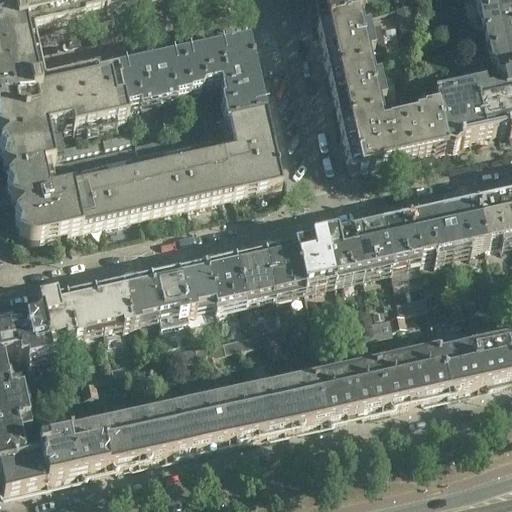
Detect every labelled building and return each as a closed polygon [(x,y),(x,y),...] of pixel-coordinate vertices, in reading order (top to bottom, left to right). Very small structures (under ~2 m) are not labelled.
[(127,120),(127,117),(118,77),(93,83),(92,83),(92,84),(85,86),(85,85),(84,85),(46,93),(45,94),(45,95),(38,96),(38,95),(37,95),(29,61),(27,51),(24,37),(25,36),(25,35),(32,33),(32,34),(33,34),(33,35),(71,26),(72,25),(78,23),(79,23),(79,24),(80,24),(104,19),(99,0),(0,0),(0,149),(0,151),(0,159),(3,164),(1,173),(3,175),(6,177),(7,181),(53,171),(46,138),(127,120)] [(135,12),(132,0),(99,0),(104,19),(135,12)] [(168,5),(166,0),(132,0),(135,12),(168,5)] [(353,25),(349,10),(360,8),(358,0),(318,0),(319,2),(322,15),(313,17),(312,18),(312,19),(313,19),(314,30),(315,34),(353,25)] [(412,12),(411,5),(409,0),(393,0),(396,15),(412,12)] [(511,0),(480,0),(484,19),(479,20),(483,37),(511,30),(511,0)] [(382,45),(379,32),(356,37),(353,25),(315,34),(321,58),(382,45)] [(511,79),(511,30),(483,37),(487,55),(492,54),(496,72),(501,75),(502,82),(506,81),(511,79)] [(364,74),(361,62),(384,57),(382,45),(321,58),(326,83),(364,74)] [(257,91),(252,65),(248,48),(231,52),(218,55),(224,85),(221,91),(222,99),(257,91)] [(224,85),(218,55),(180,63),(188,104),(200,101),(203,95),(221,91),(224,85)] [(188,104),(180,63),(149,70),(158,110),(188,104)] [(158,110),(149,70),(118,77),(127,117),(158,110)] [(393,94),(390,81),(367,86),(364,74),(326,83),(332,107),(393,94)] [(264,122),(262,110),(257,91),(222,99),(224,107),(220,107),(225,130),(227,130),(264,122)] [(375,123),(372,111),(390,107),(394,101),(393,94),(332,107),(337,132),(375,123)] [(511,143),(511,104),(511,105),(505,100),(494,103),(493,99),(484,101),(483,96),(473,98),(483,145),(506,140),(507,145),(511,143)] [(483,145),(473,98),(433,107),(435,116),(445,159),(461,155),(460,150),(483,145)] [(211,134),(206,114),(192,117),(196,137),(200,136),(206,135),(211,134)] [(445,159),(435,116),(419,119),(420,122),(412,124),(412,126),(397,130),(400,143),(405,167),(445,159)] [(280,195),(264,122),(227,130),(229,137),(234,160),(186,170),(176,173),(165,175),(105,188),(104,169),(130,163),(128,153),(61,168),(64,178),(78,175),(85,193),(47,201),(41,175),(54,172),(53,171),(7,181),(8,186),(6,188),(5,191),(11,199),(9,209),(11,211),(13,212),(16,221),(14,223),(13,226),(19,234),(17,244),(21,246),(24,248),(27,249),(29,249),(31,250),(33,250),(39,249),(280,195)] [(400,143),(397,130),(378,134),(375,123),(337,132),(343,156),(400,143)] [(229,137),(227,130),(225,130),(212,133),(214,140),(229,137)] [(215,144),(214,140),(212,133),(211,134),(206,135),(209,146),(215,144)] [(209,146),(206,135),(200,136),(203,147),(209,146)] [(203,147),(200,136),(196,137),(194,137),(196,148),(203,147)] [(196,148),(194,137),(188,139),(190,150),(196,148)] [(190,150),(188,139),(182,140),(184,151),(190,150)] [(184,151),(182,140),(175,142),(178,153),(184,151)] [(178,153),(175,142),(169,143),(172,154),(178,153)] [(172,154),(169,143),(163,144),(166,155),(172,154)] [(405,167),(400,143),(343,156),(348,176),(348,178),(349,178),(350,179),(351,179),(352,179),(405,167)] [(166,155),(163,144),(157,146),(159,157),(166,155)] [(159,157),(157,146),(151,147),(153,158),(159,157)] [(153,158),(151,147),(145,149),(147,159),(153,158)] [(147,159),(145,149),(139,150),(141,161),(147,159)] [(141,161),(139,150),(132,151),(135,162),(141,161)] [(183,164),(180,157),(173,159),(174,166),(183,164)] [(174,166),(173,159),(165,161),(165,168),(174,166)] [(186,170),(183,164),(174,166),(176,173),(186,170)] [(176,173),(174,166),(165,168),(165,175),(176,173)] [(511,249),(511,229),(507,206),(473,213),(483,256),(511,249)] [(483,256),(473,213),(440,221),(449,264),(483,256)] [(449,264),(440,221),(406,228),(416,271),(449,264)] [(416,271),(406,228),(378,235),(387,278),(416,271)] [(387,278),(378,235),(349,241),(358,284),(387,278)] [(358,284),(349,241),(320,248),(329,290),(358,284)] [(329,290),(320,248),(291,254),(301,297),(329,290)] [(301,297),(291,254),(262,260),(272,303),(301,297)] [(272,303),(262,260),(234,267),(243,310),(272,303)] [(243,310),(234,267),(205,273),(214,313),(214,316),(243,310)] [(214,313),(205,273),(177,279),(187,322),(198,320),(197,316),(214,313)] [(187,322),(177,279),(149,285),(158,325),(175,321),(176,325),(187,322)] [(158,325),(149,285),(121,292),(131,335),(142,332),(141,329),(158,325)] [(131,335),(121,292),(93,298),(102,338),(119,334),(120,337),(131,335)] [(471,307),(468,295),(457,298),(460,310),(471,307)] [(102,338),(93,298),(66,304),(75,347),(86,345),(85,341),(102,338)] [(460,310),(457,298),(446,300),(449,312),(460,310)] [(75,347),(66,304),(37,310),(40,325),(41,325),(47,350),(63,346),(64,349),(75,347)] [(426,317),(423,305),(395,311),(397,322),(403,321),(403,322),(426,317)] [(337,324),(333,306),(323,308),(327,327),(337,324)] [(397,322),(395,311),(366,318),(368,329),(390,324),(396,323),(397,322)] [(368,329),(366,318),(337,324),(339,335),(342,335),(366,329),(368,329)] [(406,333),(403,322),(403,321),(397,322),(396,323),(399,335),(406,333)] [(337,324),(327,327),(308,331),(311,342),(328,338),(335,336),(339,335),(337,324)] [(390,324),(368,329),(366,329),(369,347),(394,341),(390,324)] [(47,350),(41,325),(40,325),(38,326),(37,327),(37,328),(36,329),(35,330),(33,331),(31,332),(13,336),(19,363),(20,369),(31,366),(32,372),(51,367),(47,350)] [(311,342),(308,331),(279,337),(282,348),(311,342)] [(344,347),(342,335),(339,335),(335,336),(338,349),(344,347)] [(0,367),(19,363),(13,336),(0,338),(0,367)] [(338,349),(335,336),(328,338),(331,350),(338,349)] [(282,348),(279,337),(251,344),(253,355),(267,352),(274,350),(280,349),(282,348)] [(253,355),(251,344),(222,350),(224,361),(253,355)] [(283,361),(280,349),(274,350),(276,362),(283,361)] [(224,361),(222,350),(194,356),(197,367),(205,365),(212,364),(219,362),(224,361)] [(276,362),(274,350),(267,352),(270,364),(276,362)] [(511,389),(511,384),(504,350),(471,357),(480,397),(511,389)] [(197,367),(194,356),(166,363),(169,374),(182,371),(193,368),(197,367)] [(480,397),(471,357),(418,369),(416,363),(406,366),(416,411),(480,397)] [(222,375),(219,362),(212,364),(215,376),(222,375)] [(169,374),(166,363),(138,369),(141,380),(144,379),(151,378),(158,376),(169,374)] [(215,376),(212,364),(205,365),(208,378),(215,376)] [(416,411),(406,366),(395,368),(396,374),(376,378),(385,418),(416,411)] [(6,391),(3,376),(2,370),(0,368),(0,403),(25,398),(22,387),(6,391)] [(196,380),(193,368),(182,371),(184,383),(196,380)] [(141,380),(138,369),(111,375),(113,386),(141,380)] [(113,386),(111,375),(83,381),(85,392),(90,391),(96,390),(113,386)] [(160,388),(158,376),(151,378),(154,390),(160,388)] [(385,418),(376,378),(356,383),(355,377),(344,379),(354,425),(385,418)] [(154,390),(151,378),(144,379),(147,391),(154,390)] [(354,425),(344,379),(334,382),(335,387),(315,392),(324,431),(354,425)] [(85,392),(83,381),(56,387),(58,398),(83,393),(85,392)] [(99,402),(96,390),(90,391),(92,404),(99,402)] [(324,431),(315,392),(295,396),(294,390),(283,393),(293,438),(324,431)] [(92,404),(90,391),(85,392),(83,393),(86,405),(92,404)] [(293,438),(283,393),(272,395),(273,401),(254,405),(262,445),(293,438)] [(0,436),(32,429),(25,398),(0,403),(0,436)] [(262,445),(254,405),(234,410),(233,404),(222,407),(232,452),(262,445)] [(232,452),(222,407),(211,409),(212,415),(192,419),(201,459),(232,452)] [(201,459),(192,419),(172,423),(171,418),(160,420),(171,466),(201,459)] [(171,466),(160,420),(150,423),(151,428),(131,433),(140,472),(171,466)] [(23,463),(19,443),(35,439),(32,429),(0,436),(0,473),(21,469),(23,463)] [(140,472),(131,433),(111,437),(110,431),(99,433),(109,479),(140,472)] [(109,479),(99,433),(88,436),(89,440),(69,444),(70,446),(79,486),(109,479)] [(79,486),(70,446),(50,450),(51,454),(40,456),(42,465),(48,493),(79,486)] [(42,465),(21,469),(0,473),(0,492),(2,502),(3,503),(4,503),(48,493),(42,465)]
